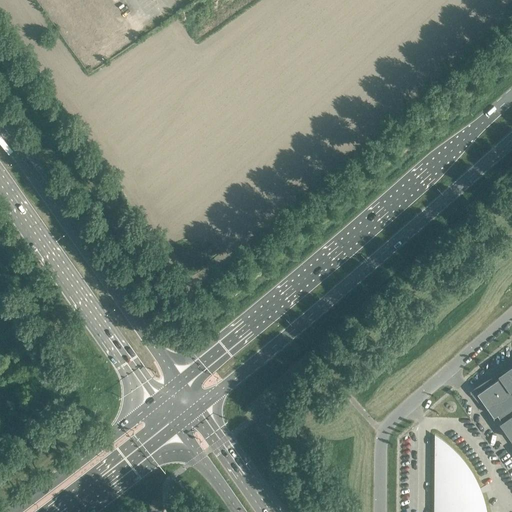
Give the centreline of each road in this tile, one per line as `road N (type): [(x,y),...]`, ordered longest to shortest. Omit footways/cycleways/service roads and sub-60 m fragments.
road 1 (trunk): [(511,98),(179,384)]
road 2 (trunk): [(199,405),(511,140)]
road 3 (secondary): [(179,384),(0,128)]
road 4 (secondary): [(0,176),(156,402)]
road 5 (unclassified): [(511,317),(386,427),(380,511)]
road 6 (trunk): [(156,402),(9,511)]
road 7 (trunk): [(60,511),(175,425)]
road 8 (secondary): [(273,511),(199,405)]
